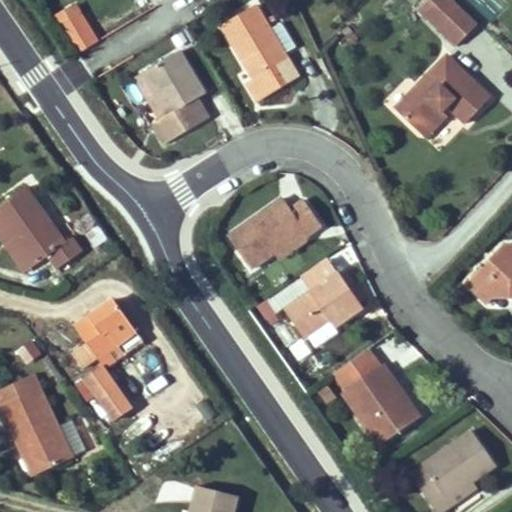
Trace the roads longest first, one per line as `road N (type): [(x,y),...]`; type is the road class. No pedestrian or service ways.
road 1 (residential): [(149,228),(227,162),(273,143),(313,148),(348,171),(399,284)]
road 2 (secondary): [(149,228),(344,511)]
road 3 (secondary): [(0,18),(149,228)]
road 4 (unknown): [(195,0),(49,89)]
road 5 (residential): [(399,284),(511,171)]
road 6 (residential): [(399,284),(511,396)]
